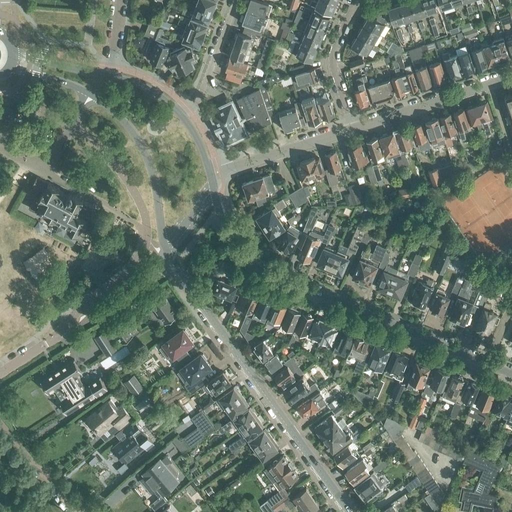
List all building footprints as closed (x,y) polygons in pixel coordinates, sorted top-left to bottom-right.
[(215,6),(216,2),(212,0),(198,0),(196,6),(212,12),(214,11),(216,7),(215,6)] [(248,9),(269,16),(273,4),(270,3),(260,0),(249,0),(249,3),(250,4),(248,9)] [(337,4),(336,3),(330,0),(318,0),(317,2),(312,0),(311,0),(310,4),(332,14),(334,9),(335,9),(337,4)] [(405,3),(400,5),(406,22),(417,19),(411,1),(410,1),(409,0),(406,2),(405,3)] [(417,19),(428,15),(423,0),(414,0),(411,1),(417,19)] [(423,0),(428,15),(439,11),(435,0),(423,0)] [(439,0),(443,10),(454,6),(452,0),(439,0)] [(389,8),(395,26),(406,22),(400,5),(399,5),(398,4),(394,5),(394,7),(389,8)] [(213,14),(212,13),(212,12),(196,6),(194,13),(183,9),(182,13),(208,23),(210,19),(211,18),(213,14)] [(313,10),(309,21),(325,28),(326,28),(327,28),(329,23),(328,22),(330,17),(313,10)] [(257,27),(264,29),(268,18),(248,11),(246,15),(245,14),(242,22),(246,23),(244,29),(255,33),(257,27)] [(364,24),(364,25),(380,34),(386,24),(390,27),(391,24),(387,13),(384,19),(378,15),(376,18),(370,15),(367,19),(366,19),(363,23),(364,24)] [(185,22),(183,28),(204,37),(207,31),(205,30),(207,25),(181,16),(180,20),(185,22)] [(323,33),(325,28),(309,21),(304,32),(322,40),(324,34),(323,33)] [(290,26),(290,24),(285,22),(283,22),(281,27),(288,30),(290,26)] [(149,23),(144,35),(151,37),(158,40),(160,36),(163,28),(149,23)] [(463,32),(463,31),(471,29),(469,23),(461,25),(461,26),(462,29),(463,32)] [(358,34),(358,35),(374,44),(380,34),(364,25),(361,29),(360,29),(357,33),(358,34)] [(471,29),(463,31),(465,38),(478,34),(476,27),(471,29)] [(201,42),(202,42),(204,37),(183,28),(180,35),(174,33),(172,37),(190,43),(197,46),(199,47),(201,42)] [(286,37),(292,40),(295,34),(288,31),(286,37)] [(238,32),(234,44),(247,48),(251,49),(255,38),(238,32)] [(304,32),(299,43),(316,50),(318,45),(319,45),(322,40),(304,32)] [(363,55),(365,52),(368,54),(372,48),(377,51),(380,47),(374,44),(358,35),(355,39),(354,39),(352,43),(353,44),(352,45),(353,45),(351,48),(363,55)] [(162,63),(163,61),(169,46),(171,41),(160,36),(158,40),(151,37),(147,50),(154,52),(151,59),(152,60),(151,61),(156,63),(157,61),(162,63)] [(503,38),(493,41),(499,61),(500,61),(502,62),(505,61),(505,59),(510,58),(503,38)] [(317,51),(316,50),(299,43),(292,40),(287,50),(312,61),(314,56),(315,56),(317,51)] [(482,45),(483,48),(488,65),(493,63),(495,65),(497,64),(498,62),(499,61),(493,41),(482,45)] [(195,52),(197,46),(190,43),(189,46),(172,53),(173,50),(172,47),(169,46),(163,61),(170,63),(173,70),(177,68),(179,72),(181,71),(182,73),(192,69),(191,66),(194,65),(192,61),(196,60),(195,59),(198,58),(195,52)] [(247,48),(234,44),(230,56),(244,60),(246,54),(249,55),(251,49),(247,48)] [(404,51),(402,48),(397,45),(391,55),(392,55),(404,51)] [(424,55),(423,50),(421,45),(408,50),(411,60),(424,55)] [(486,68),(487,66),(488,65),(483,48),(475,50),(474,47),(475,47),(474,45),(471,46),(471,47),(470,47),(471,51),(477,69),(481,67),(483,69),(486,68)] [(463,73),(458,56),(457,55),(450,57),(448,52),(439,56),(440,61),(446,77),(449,76),(450,77),(455,76),(457,77),(463,75),(462,75),(463,73)] [(458,56),(463,73),(465,73),(467,74),(469,73),(470,71),(475,69),(469,52),(458,56)] [(398,60),(407,91),(411,90),(413,91),(416,90),(417,88),(418,87),(411,66),(405,68),(401,53),(396,54),(398,60)] [(247,69),(249,64),(230,58),(228,63),(227,64),(226,66),(226,68),(226,70),(244,76),(248,77),(251,70),(247,69)] [(351,69),(364,65),(362,59),(349,63),(351,69)] [(385,64),(385,63),(384,59),(372,63),(373,68),(385,64)] [(403,92),(407,91),(398,60),(393,62),(398,77),(391,79),(396,95),(398,94),(400,95),(403,94),(403,92)] [(444,81),(445,79),(446,79),(446,77),(440,61),(428,65),(434,82),(439,81),(441,82),(444,81)] [(294,68),(296,74),(306,71),(304,65),(294,68)] [(306,71),(309,80),(310,83),(324,78),(320,66),(306,71)] [(415,70),(420,87),(422,86),(424,88),(427,87),(427,85),(432,83),(427,66),(415,70)] [(306,71),(296,74),(299,83),(309,80),(306,71)] [(265,85),(288,77),(287,76),(273,72),(272,76),(260,80),(262,86),(265,85)] [(381,102),(381,101),(384,101),(378,83),(369,86),(365,75),(362,76),(362,77),(366,87),(368,87),(373,104),(374,104),(381,102)] [(360,89),(354,91),(359,107),(361,106),(362,107),(366,106),(367,104),(371,103),(366,87),(362,77),(362,76),(357,78),(360,89)] [(377,80),(378,83),(384,101),(395,97),(390,80),(382,82),(381,78),(377,80)] [(259,86),(260,88),(266,106),(272,104),(265,85),(262,86),(259,86)] [(232,101),(210,111),(215,123),(214,124),(218,133),(220,132),(225,144),(248,134),(242,122),(246,120),(252,132),(252,131),(271,122),(271,123),(266,106),(260,88),(259,88),(260,89),(237,99),(237,98),(237,99),(244,115),(240,117),(232,101)] [(317,103),(318,103),(323,119),(328,117),(330,118),(332,117),(333,115),(335,115),(332,106),(332,105),(331,102),(330,101),(329,99),(328,99),(329,95),(328,93),(326,92),(323,93),(322,94),(322,96),(315,99),(317,103)] [(321,121),(322,121),(314,97),(301,101),(309,125),(310,125),(310,124),(314,123),(321,121)] [(480,104),(476,105),(486,135),(491,133),(487,120),(493,118),(487,102),(486,102),(485,101),(480,103),(480,104)] [(148,107),(141,102),(137,107),(144,112),(148,107)] [(486,135),(476,105),(473,106),(471,106),(468,107),(467,108),(466,109),(471,125),(477,123),(479,131),(480,130),(483,142),(488,140),(486,135)] [(293,128),(293,127),(295,126),(301,124),(302,126),(306,125),(305,123),(306,123),(303,115),(299,116),(296,107),(276,113),(278,121),(282,119),(285,130),(286,131),(293,128)] [(458,110),(458,111),(453,113),(461,140),(465,138),(463,132),(471,129),(464,109),(462,110),(461,109),(458,110)] [(445,114),(445,116),(440,118),(445,135),(457,131),(451,114),(449,114),(448,113),(445,114)] [(432,118),(432,120),(426,122),(432,139),(443,135),(438,118),(436,119),(435,117),(432,118)] [(413,124),(413,126),(411,127),(417,143),(418,143),(421,151),(431,148),(422,123),(418,124),(416,124),(413,124)] [(406,128),(404,128),(401,129),(400,130),(395,132),(401,149),(413,145),(407,128),(406,128)] [(383,135),(382,137),(380,137),(386,154),(387,154),(388,158),(400,154),(393,133),(387,135),(386,134),(383,135)] [(372,138),(371,140),(366,141),(372,159),(383,155),(378,138),(377,138),(375,137),(372,138)] [(354,146),(353,145),(349,146),(349,148),(347,148),(351,159),(350,159),(349,161),(350,164),(352,164),(353,166),(354,166),(355,170),(363,167),(361,164),(368,161),(366,155),(365,156),(361,144),(354,146)] [(504,155),(502,149),(492,153),(494,158),(504,155)] [(335,152),(333,151),(331,152),(330,153),(325,155),(329,169),(325,170),(330,185),(331,185),(332,190),(338,188),(336,183),(338,182),(334,171),(341,168),(336,151),(335,152)] [(406,154),(401,155),(404,165),(409,163),(406,154)] [(315,159),(315,157),(307,160),(313,176),(324,173),(319,157),(315,159)] [(473,159),(468,161),(470,168),(476,166),(473,159)] [(302,180),(313,176),(307,160),(300,162),(300,164),(297,165),(302,180)] [(466,170),(463,160),(455,163),(458,173),(466,170)] [(377,165),(372,166),(377,182),(382,180),(377,165)] [(367,168),(372,184),(377,182),(372,166),(367,168)] [(440,170),(444,181),(456,176),(452,166),(440,170)] [(437,168),(428,171),(432,185),(441,182),(437,168)] [(244,183),(249,198),(250,202),(251,202),(249,198),(256,196),(258,203),(267,200),(265,193),(276,189),(270,174),(244,183)] [(69,194),(68,194),(68,195),(67,195),(59,190),(60,188),(49,183),(48,183),(37,177),(33,185),(43,190),(39,198),(35,196),(29,207),(37,212),(38,210),(45,214),(46,219),(51,222),(56,220),(69,227),(68,229),(79,235),(87,219),(88,220),(95,206),(83,200),(84,200),(73,194),(72,195),(72,194),(71,194),(71,193),(70,193),(69,193),(69,194)] [(360,203),(354,185),(348,187),(354,205),(360,203)] [(308,199),(306,195),(303,187),(302,187),(295,191),(302,202),(308,199)] [(401,197),(413,195),(412,189),(400,191),(401,197)] [(291,197),(296,206),(302,202),(295,191),(289,195),(291,197)] [(395,191),(389,193),(391,200),(397,198),(395,191)] [(259,221),(258,221),(263,228),(278,217),(282,215),(278,209),(286,204),(283,198),(273,204),(275,206),(257,217),(259,221)] [(282,223),(278,217),(263,228),(267,234),(268,234),(270,237),(285,227),(288,224),(286,221),(282,223)] [(305,258),(310,260),(314,249),(315,250),(318,244),(320,245),(323,237),(310,232),(315,219),(309,217),(297,244),(302,246),(298,256),(299,256),(300,258),(303,259),(305,258)] [(360,242),(366,227),(367,225),(359,222),(347,252),(355,255),(360,242)] [(287,251),(288,251),(290,249),(291,249),(292,247),(294,249),(301,234),(300,233),(301,231),(290,225),(289,226),(288,226),(286,229),(284,230),(279,233),(274,238),(280,244),(278,246),(279,247),(285,251),(286,251),(287,251)] [(333,235),(335,230),(327,227),(321,241),(327,243),(331,234),(333,235)] [(371,229),(366,227),(360,242),(366,244),(370,235),(369,234),(371,229)] [(369,283),(377,265),(379,260),(381,261),(386,248),(377,244),(373,253),(363,248),(361,253),(363,253),(353,276),(360,280),(361,283),(366,285),(369,283)] [(327,269),(328,268),(329,269),(337,250),(325,245),(318,264),(323,266),(324,268),(327,269)] [(334,272),(336,271),(341,274),(346,262),(351,264),(355,255),(347,252),(346,254),(337,250),(329,269),(331,269),(331,271),(334,272)] [(444,252),(436,271),(443,274),(448,261),(451,255),(444,252)] [(377,271),(383,274),(377,287),(382,289),(382,291),(387,294),(388,294),(398,269),(387,264),(389,258),(383,255),(377,271)] [(407,273),(414,276),(418,265),(422,257),(415,255),(412,262),(407,273)] [(405,272),(398,269),(388,294),(389,295),(389,294),(394,297),(395,295),(400,297),(408,278),(403,276),(405,272)] [(489,279),(492,272),(482,269),(479,275),(489,279)] [(457,297),(457,296),(462,286),(465,276),(463,275),(462,278),(458,276),(450,295),(457,297)] [(217,280),(214,278),(212,279),(210,284),(210,286),(214,288),(213,290),(236,300),(239,294),(234,291),(237,285),(236,284),(235,283),(232,282),(231,283),(225,280),(224,279),(221,278),(220,278),(218,277),(217,280)] [(436,280),(429,277),(426,285),(420,282),(418,288),(416,287),(413,294),(415,294),(412,302),(414,303),(413,305),(422,309),(423,307),(425,308),(436,280)] [(465,278),(462,286),(457,296),(457,297),(455,301),(457,302),(451,317),(456,319),(455,320),(461,322),(461,321),(468,324),(472,313),(469,311),(472,302),(466,300),(467,297),(468,297),(468,296),(469,295),(469,293),(468,292),(468,291),(467,290),(466,289),(467,285),(468,286),(470,280),(465,278)] [(483,295),(486,287),(481,285),(473,304),(479,306),(483,295)] [(433,305),(432,308),(433,311),(442,314),(443,313),(445,315),(447,310),(445,308),(449,297),(442,294),(444,290),(438,288),(431,305),(433,305)] [(255,292),(254,292),(253,293),(248,291),(246,294),(242,293),(235,308),(244,312),(245,309),(252,312),(259,295),(258,295),(258,294),(257,293),(256,292),(255,292)] [(165,323),(178,314),(177,314),(163,294),(163,293),(150,302),(151,303),(165,323)] [(268,299),(268,297),(264,295),(262,297),(261,296),(253,317),(264,322),(273,301),(268,299)] [(487,332),(488,332),(489,332),(493,322),(497,323),(500,317),(496,315),(497,314),(489,311),(491,304),(486,302),(488,297),(483,295),(479,306),(483,308),(483,309),(484,309),(482,315),(481,314),(478,321),(479,321),(476,327),(482,329),(482,330),(483,331),(484,331),(484,332),(486,332),(487,332)] [(232,313),(237,302),(230,299),(225,310),(232,313)] [(268,318),(280,323),(287,307),(282,305),(281,303),(278,301),(276,303),(275,302),(268,318)] [(293,307),(292,307),(291,307),(291,308),(290,308),(289,308),(282,325),(289,328),(288,330),(292,331),(300,312),(295,310),(295,309),(295,308),(294,308),(293,307)] [(308,314),(307,315),(302,313),(294,332),(298,334),(299,332),(306,335),(313,318),(312,317),(312,316),(311,315),(310,314),(309,314),(308,314)] [(246,316),(240,329),(244,336),(246,332),(252,318),(246,316)] [(308,335),(320,339),(327,321),(320,318),(319,320),(315,318),(308,335)] [(128,325),(127,326),(123,320),(112,327),(122,342),(137,331),(133,325),(130,327),(128,325)] [(334,326),(335,325),(327,321),(320,339),(332,344),(338,328),(334,326)] [(108,329),(96,334),(105,355),(116,350),(108,329)] [(184,330),(183,329),(164,343),(179,364),(172,370),(172,369),(171,370),(191,356),(191,355),(190,356),(187,352),(187,351),(186,351),(184,348),(192,342),(188,336),(189,335),(185,330),(184,330)] [(349,330),(345,329),(344,330),(342,329),(336,345),(348,350),(354,334),(349,332),(349,330)] [(254,336),(246,332),(244,336),(248,342),(254,336)] [(369,342),(364,340),(364,338),(363,336),(359,334),(356,335),(349,352),(361,357),(360,360),(366,362),(370,351),(366,349),(369,342)] [(261,358),(263,359),(273,352),(269,346),(268,345),(273,341),(275,342),(279,339),(271,335),(256,344),(257,346),(255,348),(259,353),(259,356),(261,358)] [(388,346),(379,343),(378,343),(376,349),(373,348),(367,363),(382,369),(388,354),(386,353),(388,347),(388,346)] [(409,357),(405,356),(405,355),(400,353),(400,351),(397,350),(395,351),(393,350),(384,371),(392,375),(392,374),(395,375),(395,376),(402,379),(404,374),(408,364),(406,364),(409,357)] [(207,359),(203,354),(202,355),(201,353),(182,367),(189,377),(186,379),(185,385),(191,393),(202,385),(209,380),(208,380),(205,376),(205,375),(204,376),(202,372),(210,366),(206,360),(207,359)] [(280,359),(276,353),(265,361),(266,362),(264,363),(267,367),(269,366),(272,370),(284,362),(285,361),(282,357),(280,359)] [(290,357),(285,361),(284,362),(288,367),(282,371),(282,370),(281,371),(281,372),(275,376),(276,377),(275,379),(276,380),(277,382),(279,382),(280,383),(281,382),(284,386),(283,387),(302,373),(290,357)] [(41,381),(41,380),(41,381),(48,393),(49,392),(61,384),(64,390),(64,391),(65,392),(66,392),(69,398),(61,403),(60,403),(67,414),(67,413),(96,394),(97,395),(107,388),(107,389),(108,388),(100,376),(99,377),(100,377),(90,383),(89,383),(90,385),(85,388),(77,374),(81,371),(82,371),(74,359),(74,360),(41,381)] [(360,360),(359,359),(354,371),(361,373),(361,372),(366,362),(360,360)] [(411,389),(415,380),(422,384),(429,366),(428,365),(428,364),(427,363),(426,363),(425,363),(424,363),(422,363),(421,363),(421,364),(417,362),(406,387),(411,389)] [(447,371),(444,369),(442,371),(437,369),(433,378),(429,376),(423,391),(432,395),(435,386),(442,389),(449,374),(448,373),(447,371)] [(223,371),(222,372),(209,381),(208,381),(202,385),(207,393),(209,391),(212,395),(231,382),(227,377),(228,376),(226,373),(224,373),(223,371)] [(145,387),(134,373),(124,381),(135,395),(145,387)] [(455,401),(457,396),(464,380),(463,380),(463,377),(459,376),(457,377),(453,375),(444,396),(455,401)] [(288,394),(288,395),(290,398),(292,399),(292,400),(304,391),(305,391),(306,390),(307,389),(310,386),(303,376),(285,389),(288,394)] [(398,381),(391,397),(398,400),(405,384),(398,381)] [(461,397),(473,402),(475,396),(479,386),(478,386),(477,384),(474,383),(473,384),(472,383),(471,385),(468,383),(468,382),(461,397)] [(223,409),(226,407),(242,396),(238,390),(237,391),(234,387),(216,400),(223,409)] [(131,399),(138,408),(153,397),(145,388),(131,399)] [(475,396),(473,402),(465,422),(470,424),(473,417),(483,421),(487,412),(489,409),(488,409),(495,393),(494,392),(493,390),(490,389),(488,390),(483,388),(478,399),(475,398),(476,396),(475,396)] [(355,389),(353,394),(368,409),(373,397),(355,389)] [(324,395),(320,390),(297,407),(299,409),(299,411),(300,413),(302,413),(304,416),(310,412),(311,414),(321,407),(326,402),(322,397),(324,395)] [(492,416),(506,421),(511,405),(511,397),(501,393),(493,414),(492,416)] [(209,404),(214,401),(210,396),(200,404),(203,409),(206,407),(209,404)] [(246,401),(242,396),(226,407),(233,417),(247,406),(244,402),(246,401)] [(422,397),(410,426),(414,428),(426,399),(422,397)] [(328,405),(331,409),(339,403),(336,399),(328,405)] [(336,416),(338,415),(343,411),(344,400),(331,410),(336,416),(337,416),(336,416)] [(108,401),(88,417),(88,418),(96,427),(95,427),(97,428),(101,433),(114,422),(119,428),(132,417),(121,405),(119,407),(121,409),(118,412),(108,401)] [(460,404),(455,402),(450,415),(455,417),(460,404)] [(232,420),(232,419),(223,425),(218,429),(221,434),(237,423),(241,428),(257,417),(253,411),(252,412),(249,408),(232,420)] [(193,446),(215,428),(202,411),(194,418),(199,425),(185,437),(193,446)] [(153,420),(156,424),(165,416),(162,412),(153,420)] [(486,424),(485,426),(487,427),(492,416),(493,414),(487,412),(483,421),(483,423),(486,424)] [(319,433),(326,441),(342,428),(347,425),(342,418),(337,422),(332,415),(315,427),(316,428),(315,429),(315,430),(315,431),(316,431),(316,432),(317,432),(317,433),(318,433),(319,433)] [(261,422),(257,417),(241,428),(245,434),(229,446),(232,451),(233,450),(239,446),(247,441),(246,440),(263,427),(260,423),(261,422)] [(384,425),(393,439),(401,434),(405,425),(387,417),(384,425)] [(118,454),(118,453),(126,463),(145,446),(147,449),(154,444),(134,420),(116,435),(117,434),(122,440),(113,447),(117,452),(118,454)] [(352,433),(351,433),(350,432),(351,430),(347,425),(342,428),(326,441),(326,442),(324,443),(328,448),(330,447),(332,450),(335,450),(350,438),(352,441),(361,435),(357,430),(354,432),(354,431),(351,432),(352,433)] [(427,427),(425,433),(427,433),(431,435),(436,437),(440,439),(442,433),(427,427)] [(250,440),(256,450),(272,438),(269,433),(267,434),(264,430),(250,440)] [(418,440),(423,442),(427,433),(425,433),(422,431),(418,440)] [(431,435),(427,433),(423,442),(428,444),(431,435)] [(404,438),(401,434),(393,439),(396,444),(404,438)] [(433,446),(436,437),(431,435),(428,444),(432,446),(433,446)] [(171,441),(175,446),(181,441),(178,436),(171,441)] [(440,439),(436,437),(433,446),(432,446),(432,448),(437,450),(441,439),(440,439)] [(276,443),(272,438),(256,450),(263,459),(278,449),(275,444),(276,443)] [(399,448),(407,443),(404,438),(396,444),(399,448)] [(441,452),(446,441),(441,439),(437,450),(441,452)] [(450,443),(446,441),(441,452),(446,454),(450,443)] [(371,442),(363,448),(366,451),(374,445),(371,442)] [(410,447),(407,443),(399,448),(402,452),(410,447)] [(455,445),(450,443),(446,454),(451,456),(455,445)] [(340,461),(343,466),(359,454),(356,449),(353,451),(349,445),(335,455),(336,456),(336,457),(335,457),(335,458),(335,459),(336,460),(336,461),(337,461),(338,462),(339,462),(340,461)] [(460,447),(455,445),(451,456),(456,458),(460,447)] [(413,451),(410,447),(402,452),(405,457),(413,451)] [(464,461),(468,450),(460,447),(456,458),(464,461)] [(415,450),(413,451),(405,457),(408,461),(418,454),(415,450)] [(475,492),(488,494),(501,464),(468,451),(464,461),(484,470),(475,492)] [(269,466),(278,479),(292,468),(293,467),(292,466),(291,467),(289,464),(290,464),(290,463),(289,463),(287,461),(288,460),(286,457),(284,457),(283,456),(284,455),(284,454),(267,467),(268,467),(269,466)] [(420,459),(418,454),(408,461),(411,465),(420,459)] [(500,464),(505,465),(509,456),(505,454),(500,464)] [(141,481),(151,492),(157,487),(162,494),(178,481),(176,477),(178,476),(178,471),(170,461),(170,458),(168,456),(165,456),(163,458),(163,461),(162,461),(160,459),(143,474),(146,477),(141,481)] [(180,466),(184,462),(180,457),(176,461),(180,466)] [(367,463),(363,458),(347,470),(350,475),(350,476),(350,477),(350,478),(350,479),(351,479),(352,480),(353,480),(354,480),(355,481),(369,470),(364,465),(367,463)] [(380,463),(382,467),(389,462),(386,458),(380,463)] [(423,463),(420,459),(411,465),(414,469),(423,463)] [(195,462),(188,467),(191,471),(198,466),(195,462)] [(117,469),(121,473),(128,468),(125,463),(117,469)] [(376,472),(382,467),(380,463),(379,463),(373,468),(376,472)] [(417,474),(426,467),(423,463),(414,469),(417,474)] [(429,471),(426,467),(417,474),(420,478),(429,471)] [(278,479),(274,482),(280,490),(268,500),(272,505),(288,494),(283,487),(299,475),(298,476),(297,474),(297,473),(295,470),(294,470),(292,468),(278,479)] [(422,482),(432,476),(429,471),(420,478),(422,482)] [(383,490),(381,487),(381,486),(376,480),(378,478),(373,472),(356,485),(365,498),(374,492),(376,495),(378,495),(383,491),(383,490)] [(435,480),(432,476),(422,482),(425,486),(435,480)] [(417,477),(405,485),(409,490),(421,482),(417,477)] [(240,482),(238,479),(230,485),(232,488),(240,482)] [(428,491),(438,484),(435,480),(425,486),(428,491)] [(190,483),(185,488),(191,495),(197,491),(190,483)] [(441,489),(438,484),(428,491),(431,495),(441,489)] [(294,489),(288,494),(272,505),(276,511),(293,499),(301,509),(304,507),(307,511),(317,511),(315,509),(319,506),(306,488),(298,494),(294,489)] [(439,507),(444,493),(441,489),(431,495),(439,507)] [(497,496),(488,494),(475,492),(466,490),(464,502),(474,504),(474,503),(485,505),(484,507),(482,511),(498,511),(494,511),(495,506),(497,496)] [(391,511),(408,499),(404,494),(390,504),(391,506),(382,511),(391,511)]
